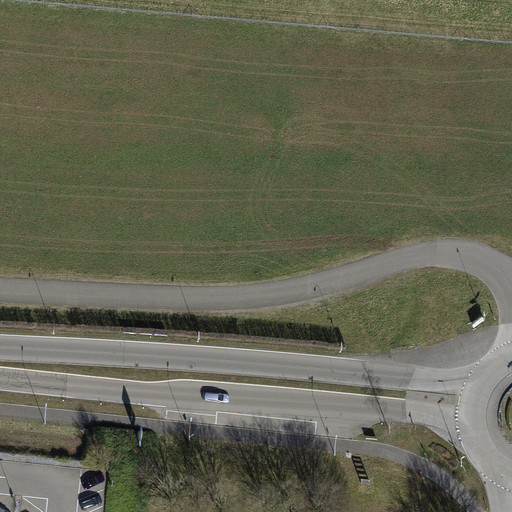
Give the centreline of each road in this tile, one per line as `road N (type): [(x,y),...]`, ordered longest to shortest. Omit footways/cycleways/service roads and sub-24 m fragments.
road 1 (secondary): [(483,379),(446,383),(0,348)]
road 2 (secondary): [(0,378),(304,401),(472,425)]
